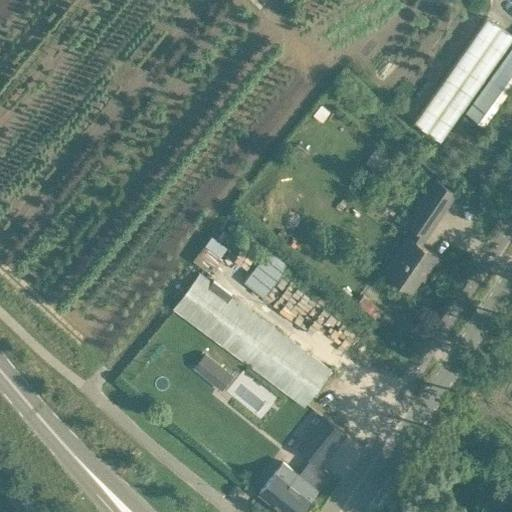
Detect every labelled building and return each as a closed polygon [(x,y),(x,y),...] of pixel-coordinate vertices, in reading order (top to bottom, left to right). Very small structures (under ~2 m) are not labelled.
[(488,78),(465,111),(484,124),(511,84),(511,47),(489,79),(488,78)] [(420,159),(419,160),(439,176),(448,165),(429,149),(426,152),(420,159)] [(415,227),(385,271),(395,277),(412,289),(420,276),(426,268),(429,270),(439,256),(420,243),(426,234),(456,191),(439,180),(437,178),(407,221),(415,227)] [(477,200),(471,205),(483,217),(489,211),(477,200)] [(212,233),(193,257),(211,271),(230,247),(212,233)] [(270,248),(245,280),(264,295),(289,263),(270,248)] [(202,274),(178,306),(307,402),(331,370),(202,274)] [(193,366),(222,389),(234,375),(206,351),(193,366)] [(343,431),(328,419),(322,414),(297,445),(308,454),(318,462),(343,431)] [(308,454),(295,470),(302,476),(317,488),(330,472),(318,462),(308,454)] [(283,461),(273,474),(260,490),(287,511),(298,511),(317,488),(302,476),(295,470),(283,461)]
